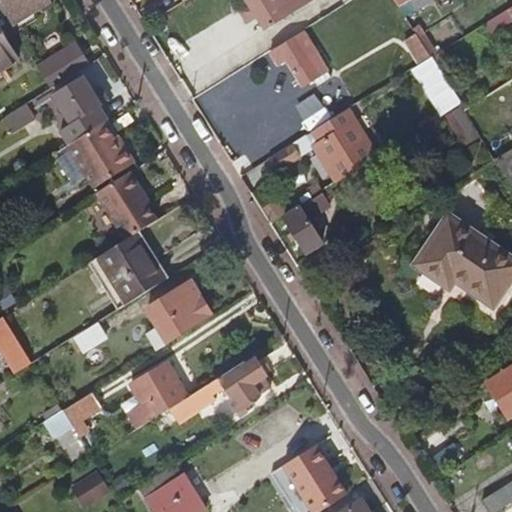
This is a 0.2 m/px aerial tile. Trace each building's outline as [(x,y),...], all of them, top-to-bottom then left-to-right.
[(43,0),(0,0),(0,12),(10,29),(48,6),(43,0)] [(244,0),(248,7),(257,19),(265,31),(309,3),(307,0),(244,0)] [(324,12),(343,0),(317,0),(317,1),(324,12)] [(415,10),(432,0),(412,0),(412,4),(415,10)] [(257,19),(248,7),(242,10),(250,23),(257,19)] [(511,8),(496,18),(502,30),(511,23),(511,8)] [(15,36),(10,29),(0,12),(0,73),(17,63),(3,42),(15,36)] [(437,55),(418,26),(414,29),(432,58),(437,55)] [(324,72),(299,34),(267,54),(273,64),(277,65),(283,61),(299,87),(324,72)] [(49,89),(87,65),(73,42),(34,66),(49,89)] [(101,124),(105,122),(97,109),(99,107),(82,78),(50,97),(69,126),(60,131),(69,144),(101,124)] [(29,101),(3,118),(13,134),(39,117),(29,101)] [(472,128),(459,106),(449,112),(447,114),(461,135),(472,128)] [(350,128),(341,114),(314,131),(322,146),(311,154),(331,185),(357,170),(353,164),(358,160),(355,153),(362,149),(350,128)] [(296,142),(314,131),(305,117),(287,128),(296,142)] [(112,141),(101,124),(69,144),(65,147),(93,189),(96,194),(128,173),(136,168),(133,163),(123,148),(118,151),(112,141)] [(478,138),(472,128),(461,135),(467,145),(478,138)] [(311,154),(322,146),(314,131),(296,142),(266,161),(274,174),(300,158),(301,160),(311,154)] [(117,138),(112,141),(118,151),(123,148),(117,138)] [(511,151),(497,161),(511,185),(511,151)] [(140,193),(128,173),(96,194),(93,195),(124,241),(136,233),(154,222),(137,196),(140,193)] [(309,199),(321,192),(315,183),(304,190),(309,199)] [(303,255),(319,245),(306,223),(326,210),(318,195),(281,218),(303,255)] [(270,223),(287,213),(279,202),(275,204),(274,202),(262,209),(270,223)] [(511,283),(511,257),(465,228),(462,233),(446,223),(430,247),(434,250),(421,271),(451,290),(456,283),(496,308),(511,283)] [(124,308),(162,284),(143,256),(148,252),(136,233),(124,241),(93,260),(124,308)] [(209,316),(191,283),(147,309),(166,342),(209,316)] [(15,301),(6,286),(0,289),(0,307),(2,311),(15,301)] [(28,358),(2,318),(0,318),(0,349),(11,368),(28,358)] [(106,339),(97,325),(74,339),(83,353),(106,339)] [(16,376),(32,365),(28,358),(11,368),(16,376)] [(252,363),(249,358),(186,398),(193,409),(212,397),(215,400),(226,394),(229,398),(226,400),(237,418),(246,413),(242,406),(273,386),(266,375),(269,372),(261,360),(259,361),(257,359),(252,363)] [(505,418),(511,413),(511,364),(483,382),(505,418)] [(167,411),(186,398),(166,365),(130,387),(135,397),(151,421),(167,411)] [(99,410),(90,395),(62,412),(70,425),(71,427),(81,421),(99,410)] [(137,430),(151,421),(135,397),(120,407),(134,432),(137,430)] [(193,409),(186,398),(167,411),(177,426),(215,402),(215,400),(212,397),(193,409)] [(411,418),(402,404),(393,409),(401,423),(411,418)] [(38,417),(43,424),(47,422),(62,412),(57,405),(38,417)] [(70,425),(62,412),(47,422),(56,434),(70,425)] [(71,427),(78,439),(88,432),(81,421),(71,427)] [(71,427),(70,425),(56,434),(47,422),(43,424),(41,425),(51,440),(71,427)] [(317,511),(344,496),(313,447),(281,467),(309,511),(317,511)] [(202,511),(174,467),(134,492),(118,503),(121,507),(124,511),(202,511)] [(106,488),(97,476),(78,488),(85,500),(106,488)] [(502,488),(511,503),(511,501),(511,482),(502,488)] [(481,511),(496,511),(511,503),(502,488),(477,504),(481,511)] [(369,511),(360,498),(337,511),(369,511)]
